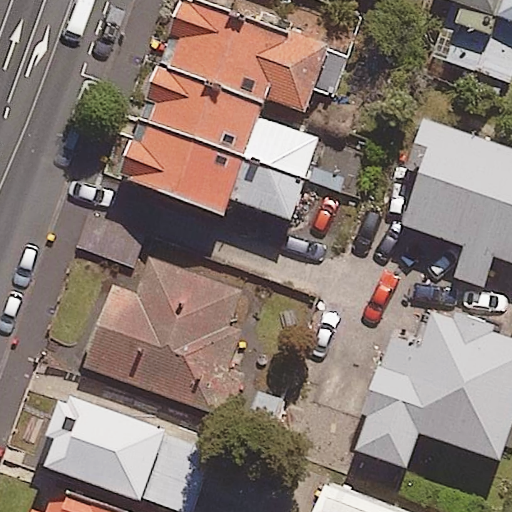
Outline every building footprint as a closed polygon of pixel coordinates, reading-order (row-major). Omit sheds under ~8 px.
[(371,0),(398,9),(400,0),(371,0)] [(481,76),(507,0),(440,0),(440,2),(466,11),(448,64),(481,76)] [(511,0),(507,0),(481,76),(511,86),(511,0)] [(350,63),(190,6),(125,188),(228,225),(235,206),(295,227),(324,146),(263,124),(270,106),(310,120),(319,94),(337,100),(350,63)] [(511,155),(429,127),(410,180),(423,184),(407,231),(472,253),(461,284),(487,292),(497,263),(511,268),(511,155)] [(256,300),(149,262),(138,292),(119,286),(89,372),(229,421),(244,379),(230,374),(256,300)] [(505,468),(511,447),(511,344),(495,338),(497,333),(437,312),(424,347),(397,338),(355,455),(411,475),(423,440),(505,468)] [(194,511),(214,457),(69,406),(45,474),(152,511),(194,511)] [(398,511),(325,486),(315,511),(398,511)] [(99,511),(47,493),(39,511),(99,511)]
